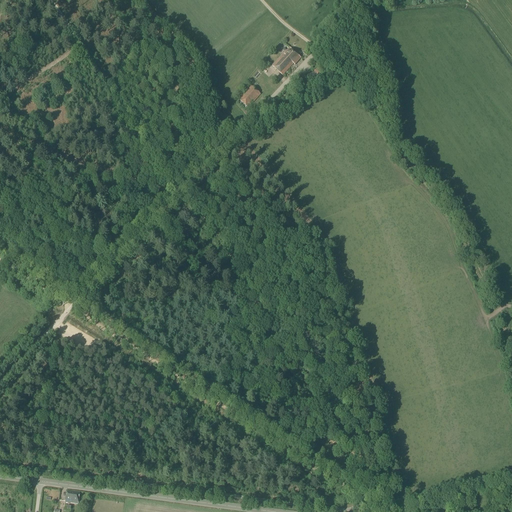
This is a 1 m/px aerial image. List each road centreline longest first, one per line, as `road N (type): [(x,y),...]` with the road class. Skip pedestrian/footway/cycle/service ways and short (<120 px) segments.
road 1 (unclassified): [(0,384),(364,0)]
road 2 (track): [(0,259),(372,505)]
road 3 (track): [(316,50),(367,62),(382,129),(511,316)]
road 4 (secondary): [(40,482),(272,511)]
road 5 (track): [(179,194),(52,0)]
